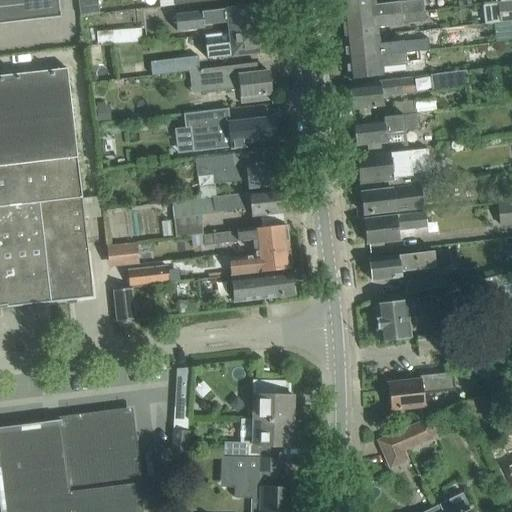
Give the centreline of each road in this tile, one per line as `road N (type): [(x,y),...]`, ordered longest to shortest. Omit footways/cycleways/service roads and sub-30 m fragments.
road 1 (unclassified): [(0,366),(336,327)]
road 2 (tertiary): [(299,0),(336,327)]
road 3 (tertiary): [(336,327),(335,511)]
